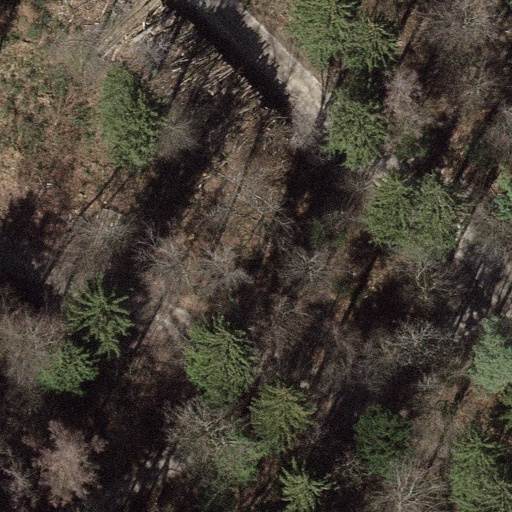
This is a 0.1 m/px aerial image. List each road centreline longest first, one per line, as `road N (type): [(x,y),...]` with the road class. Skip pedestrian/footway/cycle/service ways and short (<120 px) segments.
road 1 (track): [(511,297),(207,0)]
road 2 (track): [(319,389),(0,259)]
road 3 (track): [(82,511),(319,389)]
road 4 (track): [(319,389),(511,280)]
road 5 (track): [(511,485),(319,389)]
